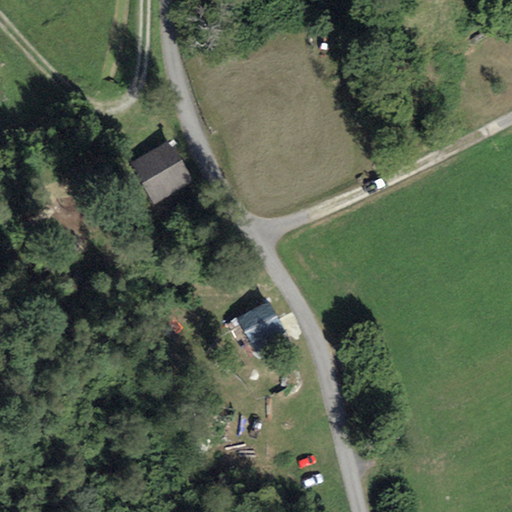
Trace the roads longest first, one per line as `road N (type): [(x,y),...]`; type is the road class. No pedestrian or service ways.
road 1 (unclassified): [(361,511),(322,354),(210,164),(185,106),(167,0)]
road 2 (track): [(254,242),(511,124)]
road 3 (track): [(144,0),(138,79),(123,106),(101,110),(0,9)]
